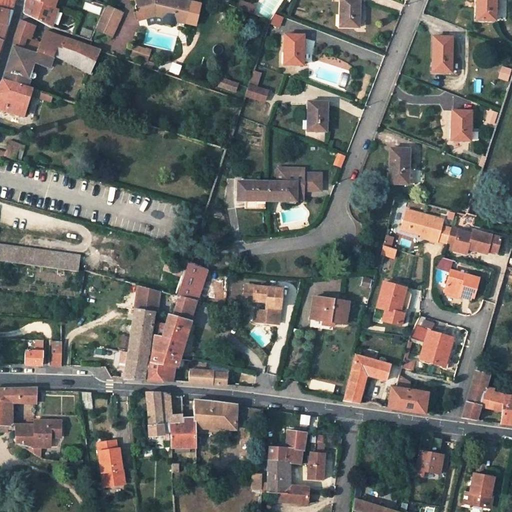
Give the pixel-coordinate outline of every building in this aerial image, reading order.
[(14,0),(0,0),(0,7),(12,10),(14,0)] [(53,27),(59,9),(54,8),(33,0),(26,0),(25,8),(31,18),(37,21),(53,28),(53,27)] [(60,10),(63,2),(57,0),(54,8),(59,9),(60,10)] [(88,9),(91,1),(88,0),(83,0),(81,6),(88,9)] [(185,23),(190,2),(182,0),(136,0),(140,11),(143,10),(145,18),(156,15),(164,17),(163,22),(174,26),(175,20),(185,23)] [(358,27),(358,0),(341,0),(341,27),(358,27)] [(495,20),(495,0),(477,0),(477,20),(495,20)] [(93,10),(96,3),(91,1),(88,9),(93,10)] [(122,13),(107,6),(107,7),(102,16),(118,23),(122,13)] [(0,24),(7,26),(9,19),(12,10),(0,7),(0,24)] [(283,15),(276,12),(271,25),(278,27),(283,15)] [(112,36),(118,23),(102,16),(96,29),(112,36)] [(32,25),(21,21),(15,37),(13,46),(24,50),(28,39),(31,40),(34,29),(32,25)] [(65,39),(45,32),(42,40),(62,48),(65,39)] [(302,65),(303,37),(286,36),(285,65),(302,65)] [(451,72),(451,39),(434,38),(433,72),(451,72)] [(34,67),(35,61),(50,67),(55,55),(56,53),(64,57),(63,59),(90,74),(100,51),(88,47),(65,39),(62,48),(42,40),(41,43),(31,40),(28,39),(24,50),(13,46),(5,73),(30,80),(30,79),(33,80),(35,78),(36,76),(35,73),(32,73),(28,71),(30,66),(34,67)] [(144,49),(135,46),(132,56),(142,59),(144,49)] [(146,50),(144,49),(142,59),(151,63),(154,55),(145,52),(146,50)] [(253,72),(251,78),(258,80),(260,74),(253,72)] [(28,88),(30,80),(5,73),(3,79),(28,88)] [(0,85),(0,109),(25,117),(29,103),(31,104),(33,97),(31,97),(33,90),(28,88),(3,79),(0,85)] [(235,92),(238,85),(221,79),(218,87),(235,92)] [(268,90),(249,84),(246,93),(265,100),(268,90)] [(31,97),(33,97),(43,100),(45,94),(33,90),(31,97)] [(51,103),(53,97),(45,94),(43,100),(51,103)] [(325,132),(327,104),(309,103),(308,131),(325,132)] [(470,141),(471,113),(453,112),(452,140),(470,141)] [(497,114),(490,112),(486,122),(494,124),(497,114)] [(26,147),(9,141),(5,152),(0,150),(0,155),(21,161),(25,149),(26,147)] [(30,151),(25,149),(21,161),(26,163),(30,151)] [(408,170),(409,150),(392,149),(390,184),(408,184),(408,170)] [(277,169),(277,182),(297,183),(296,192),(303,192),(303,191),(321,191),(321,174),(303,173),(303,169),(277,169)] [(267,183),(239,182),(238,200),(246,201),(266,201),(270,201),(296,202),(296,199),(296,192),(297,183),(277,182),(267,182),(267,183)] [(461,211),(460,214),(466,216),(468,214),(470,210),(462,207),(461,211)] [(443,217),(406,209),(402,225),(417,229),(416,232),(421,233),(420,237),(437,241),(437,239),(438,239),(448,241),(451,227),(441,224),(443,217)] [(467,248),(480,252),(482,247),(487,249),(496,251),(498,245),(500,246),(503,238),(473,229),(472,233),(451,227),(448,241),(455,243),(453,249),(466,253),(467,248)] [(392,247),(394,237),(386,235),(381,255),(395,259),(398,248),(392,247)] [(0,260),(80,272),(82,256),(40,250),(0,244),(0,260)] [(454,259),(444,256),(439,262),(445,264),(446,267),(446,268),(450,271),(451,269),(454,259)] [(179,360),(197,302),(207,271),(188,266),(178,297),(171,317),(168,316),(164,328),(156,327),(152,352),(152,355),(151,355),(149,354),(146,381),(162,380),(166,364),(177,366),(179,360)] [(475,296),(480,277),(451,269),(450,271),(445,291),(471,298),(472,295),(475,296)] [(383,319),(400,324),(401,320),(403,312),(400,311),(401,307),(406,287),(384,281),(379,301),(378,306),(386,309),(383,319)] [(160,292),(137,286),(135,310),(154,312),(158,312),(160,292)] [(283,289),(246,286),(245,299),(267,302),(267,310),(261,310),(260,322),(277,323),(278,316),(281,316),(282,308),(278,308),(279,303),(282,304),(283,289)] [(401,320),(405,321),(407,313),(412,295),(411,291),(409,288),(408,287),(406,287),(401,307),(400,311),(403,312),(401,320)] [(349,303),(314,297),(311,320),(323,322),(323,325),(334,327),(334,324),(346,325),(349,303)] [(149,354),(154,312),(135,310),(128,352),(125,379),(146,381),(149,354)] [(426,342),(429,331),(415,327),(410,337),(426,342)] [(447,355),(451,344),(453,339),(450,338),(429,331),(426,342),(424,348),(420,359),(440,366),(444,354),(447,355)] [(43,365),(43,352),(44,341),(36,341),(35,352),(25,352),(24,365),(43,365)] [(53,342),(52,365),(61,366),(61,342),(53,342)] [(447,366),(454,345),(451,344),(447,355),(444,354),(440,366),(447,368),(447,366)] [(365,375),(385,381),(389,365),(357,356),(344,401),(356,404),(365,375)] [(415,362),(404,360),(401,368),(413,370),(415,362)] [(229,386),(228,377),(213,372),(213,371),(206,371),(206,364),(193,363),(193,370),(189,370),(188,382),(229,386)] [(172,381),(177,366),(166,364),(162,380),(172,381)] [(493,392),(484,390),(485,387),(488,376),(476,372),(463,419),(476,421),(480,407),(503,413),(505,396),(493,392)] [(388,408),(424,413),(427,394),(396,389),(391,388),(388,408)] [(10,404),(10,389),(0,389),(0,426),(8,426),(15,427),(15,425),(10,425),(10,404)] [(10,389),(10,404),(20,404),(21,390),(10,389)] [(21,390),(20,404),(36,404),(36,392),(36,389),(21,390)] [(165,393),(146,393),(151,436),(164,435),(171,434),(170,422),(171,422),(171,416),(170,396),(165,393)] [(93,412),(91,395),(81,395),(83,413),(93,412)] [(511,425),(511,397),(505,396),(503,413),(501,424),(511,425)] [(172,454),(189,453),(188,448),(196,447),(195,428),(235,429),(237,407),(207,402),(194,401),(194,416),(194,420),(183,421),(171,422),(170,422),(171,434),(172,454)] [(36,423),(36,447),(49,447),(50,447),(51,437),(61,437),(61,421),(37,421),(37,422),(36,422),(36,423)] [(15,425),(15,427),(15,442),(36,447),(36,423),(29,423),(29,425),(15,425)] [(304,443),(305,434),(287,432),(286,449),(270,448),(269,458),(266,458),(266,461),(269,461),(289,462),(298,463),(299,456),(296,456),(298,442),(304,443)] [(439,456),(442,439),(433,437),(430,454),(420,452),(415,476),(423,478),(424,471),(439,474),(443,456),(439,456)] [(116,450),(115,442),(98,444),(105,486),(124,484),(122,471),(121,471),(118,450),(116,450)] [(309,479),(323,481),(324,465),(323,455),(316,455),(312,454),(310,464),(309,479)] [(288,502),(307,504),(308,488),(288,486),(289,462),(269,461),(269,490),(268,494),(276,494),(288,495),(288,502)] [(263,475),(253,475),(252,489),(262,489),(263,475)] [(488,508),(493,479),(474,475),(470,494),(475,495),(472,505),(488,508)] [(392,511),(359,502),(361,490),(355,489),(352,511),(392,511)] [(276,501),(288,502),(288,495),(276,494),(276,501)]
